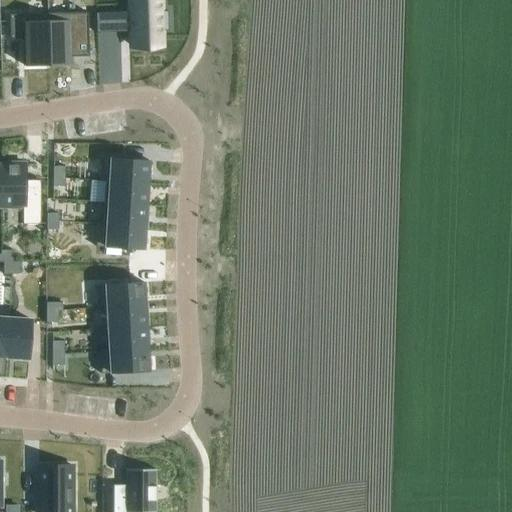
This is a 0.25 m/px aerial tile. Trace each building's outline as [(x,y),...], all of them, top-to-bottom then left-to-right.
[(130,0),(131,13),(96,14),(97,34),(132,33),(132,48),(160,47),(160,32),(168,32),(167,12),(159,12),(158,0),(130,0)] [(47,15),(48,66),(71,66),(71,58),(89,58),(88,14),(47,15)] [(25,67),(48,66),(47,15),(9,15),(10,40),(24,39),(25,67)] [(104,181),(148,184),(150,162),(101,159),(99,182),(104,182),(104,181)] [(1,204),(1,208),(22,208),(22,225),(40,225),(40,181),(24,181),(25,164),(1,164),(1,204)] [(53,167),(53,177),(65,177),(65,167),(53,167)] [(52,184),(52,187),(64,187),(65,184),(65,177),(53,177),(52,184)] [(148,184),(104,181),(104,182),(104,184),(103,203),(145,206),(147,206),(148,184)] [(145,228),(147,206),(145,206),(103,203),(103,206),(101,224),(101,225),(135,228),(145,228)] [(46,214),(46,222),(58,222),(58,214),(46,214)] [(46,227),(46,230),(58,230),(58,227),(58,222),(46,222),(46,227)] [(101,225),(101,224),(97,224),(97,227),(95,247),(144,250),(145,228),(135,228),(101,225)] [(0,263),(3,263),(6,263),(11,263),(12,263),(12,262),(13,251),(1,251),(0,251),(0,255),(0,254),(0,263)] [(11,263),(11,275),(19,275),(20,263),(12,262),(12,263),(11,263)] [(3,263),(3,275),(6,275),(11,275),(11,263),(6,263),(3,263)] [(135,306),(145,305),(144,283),(95,286),(96,306),(97,309),(106,309),(106,308),(135,306)] [(46,306),(46,313),(58,314),(58,312),(62,311),(62,306),(62,303),(46,303),(46,306)] [(145,306),(145,305),(135,306),(106,308),(106,309),(107,327),(108,330),(144,328),(147,327),(145,306)] [(46,313),(46,323),(58,324),(58,314),(46,313)] [(0,357),(6,358),(6,357),(9,319),(6,319),(0,318),(0,357)] [(6,357),(6,358),(28,360),(31,321),(9,319),(6,357)] [(148,349),(147,327),(144,328),(108,330),(109,349),(109,351),(109,352),(148,349)] [(52,349),(52,354),(64,354),(64,349),(64,342),(52,342),(52,349)] [(109,352),(109,351),(99,352),(101,375),(149,372),(148,349),(109,352)] [(52,354),(52,366),(64,366),(64,354),(52,354)] [(38,511),(72,511),(72,467),(38,467),(38,511)] [(113,486),(112,511),(155,511),(155,470),(125,470),(125,486),(113,486)]
